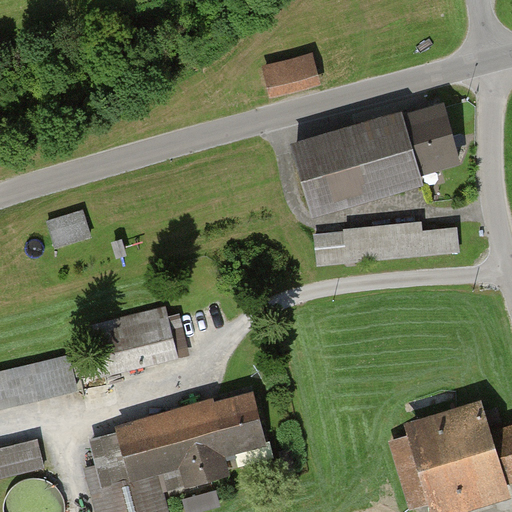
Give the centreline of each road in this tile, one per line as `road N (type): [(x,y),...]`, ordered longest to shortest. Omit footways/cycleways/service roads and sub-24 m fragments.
road 1 (unclassified): [(494,60),(0,200)]
road 2 (unclassified): [(511,278),(495,203),(494,60)]
